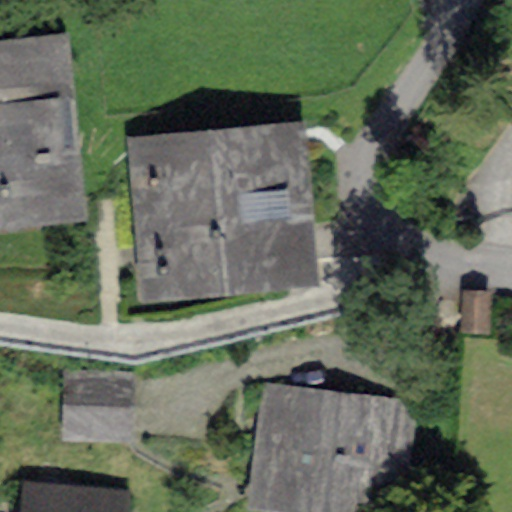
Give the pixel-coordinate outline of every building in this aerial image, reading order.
[(48,51),(0,55),(0,207),(63,201),(48,51)] [(220,270),(221,275),(299,267),(287,142),(147,155),(158,275),(220,270)] [(490,297),(467,294),(462,326),(485,329),(490,297)] [(68,439),(128,441),(130,377),(70,376),(68,439)] [(262,492),(396,509),(407,408),(273,391),(262,492)] [(59,491),(36,489),(34,511),(119,511),(120,496),(64,491),(64,487),(60,487),(59,491)]
